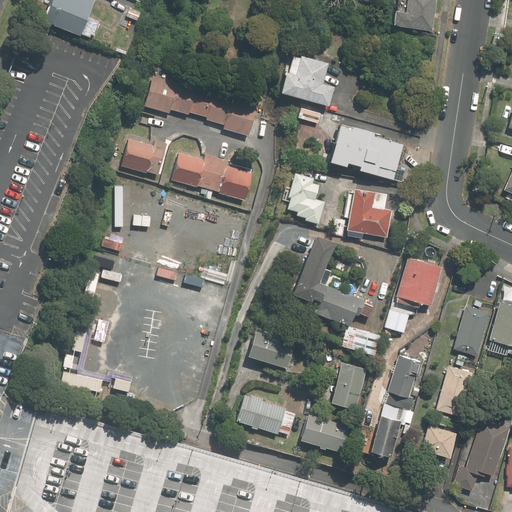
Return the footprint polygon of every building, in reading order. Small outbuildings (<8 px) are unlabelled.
[(50,0),(43,18),(91,36),(93,33),(97,34),(102,20),(90,15),(95,0),(50,0)] [(399,0),(396,23),(435,29),(438,0),(399,0)] [(126,16),(137,21),(141,12),(130,8),(126,16)] [(119,32),(112,47),(128,55),(135,39),(119,32)] [(283,73),(289,75),(284,90),(332,103),(337,84),(326,81),(332,59),(295,50),(291,64),(286,62),(283,73)] [(224,123),(223,126),(250,134),(259,102),(154,73),(145,105),(171,112),(172,110),(190,115),(191,112),(208,116),(208,119),(224,123)] [(301,104),(298,117),(320,123),(323,111),(301,104)] [(392,183),(402,147),(374,137),(375,134),(353,126),(352,130),(341,126),(329,160),(347,166),(348,163),(360,167),(359,171),(392,183)] [(154,143),(130,137),(123,165),(160,174),(169,141),(155,138),(154,143)] [(511,145),(504,142),(497,159),(511,165),(511,169),(505,188),(511,190),(511,145)] [(244,198),(252,174),(254,168),(230,160),(231,158),(204,150),(202,158),(179,151),(171,177),(197,186),(198,183),(244,198)] [(320,222),(321,218),(324,219),(327,208),(324,207),(326,199),(317,197),(320,183),(313,181),(315,174),(296,169),(289,195),(291,196),(288,207),(298,210),(297,214),(307,216),(306,218),(320,222)] [(375,189),(375,188),(356,185),(355,190),(348,189),(344,217),(351,218),(349,233),(364,235),(364,231),(389,235),(393,208),(385,206),(387,191),(375,189)] [(128,217),(115,215),(111,240),(124,242),(128,217)] [(146,217),(132,215),(128,243),(142,245),(146,217)] [(161,217),(149,216),(144,247),(156,248),(161,217)] [(342,221),(343,217),(335,216),(332,233),(343,235),(345,221),(342,221)] [(377,301),(326,282),(332,267),(327,265),(337,239),(317,231),(294,292),(319,301),(316,310),(350,323),(354,311),(371,317),(377,301)] [(113,242),(101,241),(99,268),(112,269),(113,242)] [(444,263),(409,253),(397,294),(432,304),(444,263)] [(118,286),(97,283),(91,340),(111,342),(118,286)] [(511,301),(502,298),(491,335),(511,341),(511,301)] [(491,310),(467,303),(454,346),(479,353),(491,310)] [(410,313),(391,307),(385,326),(404,331),(410,313)] [(372,352),(377,332),(347,324),(342,345),(372,352)] [(257,327),(249,352),(289,365),(297,340),(257,327)] [(0,511),(412,511),(413,511),(3,394),(23,336),(0,330),(0,511)] [(387,402),(408,408),(410,402),(413,403),(416,396),(410,394),(416,374),(420,376),(425,359),(400,352),(387,402)] [(358,406),(367,366),(342,360),(333,401),(358,406)] [(474,371),(449,364),(437,407),(461,414),(474,371)] [(279,431),(279,429),(289,432),(296,412),(286,408),(287,405),(245,392),(237,418),(279,431)] [(408,408),(387,402),(371,447),(392,453),(401,423),(411,426),(415,410),(408,408)] [(301,436),(322,443),(321,445),(327,447),(328,445),(342,450),(351,421),(338,416),(338,419),(310,409),(301,436)] [(495,472),(511,425),(483,415),(466,465),(461,464),(455,482),(473,488),(479,471),(485,473),(486,469),(495,472)] [(457,430),(430,423),(424,447),(451,454),(457,430)]
